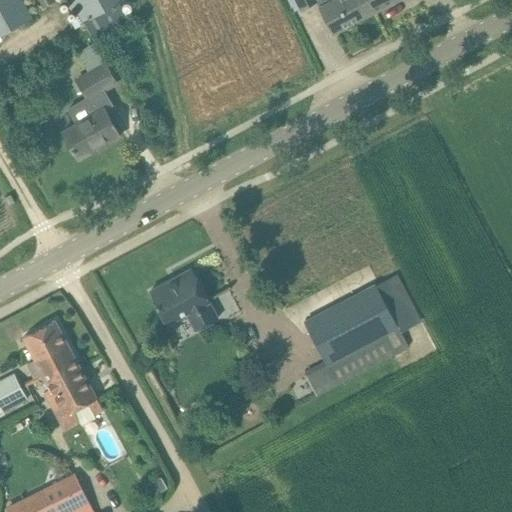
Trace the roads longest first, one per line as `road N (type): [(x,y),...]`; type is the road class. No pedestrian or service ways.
road 1 (tertiary): [(58,263),(511,19)]
road 2 (track): [(198,511),(66,279)]
road 3 (unclassified): [(58,263),(0,157)]
